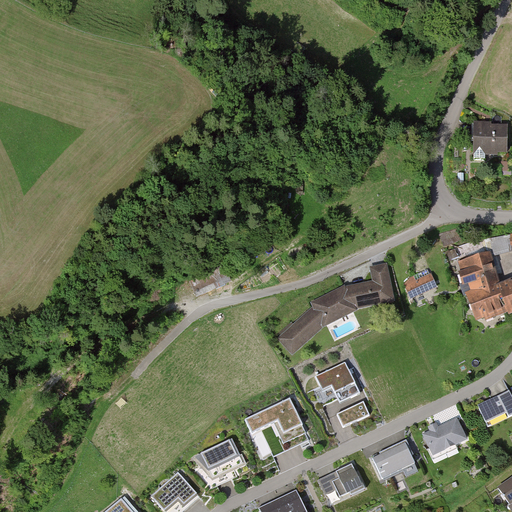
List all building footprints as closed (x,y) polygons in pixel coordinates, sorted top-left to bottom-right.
[(486,124),(475,124),(474,160),(486,160),(486,153),(508,153),(508,128),(486,127),(486,124)] [(462,240),(458,229),(440,234),(445,246),(462,240)] [(483,241),(488,255),(508,251),(511,250),(511,234),(511,235),(483,241)] [(483,241),(455,248),(467,284),(468,283),(472,294),(468,295),(472,305),(475,304),(481,319),(508,308),(511,314),(511,313),(511,285),(508,287),(507,284),(498,287),(496,280),(488,255),(483,241)] [(280,340),(289,350),(323,321),(326,319),(326,321),(348,310),(346,308),(357,302),(379,298),(380,305),(394,302),(387,266),(372,269),(374,283),(354,287),(346,291),(345,289),(329,297),(314,305),(316,309),(313,310),(280,340)] [(410,285),(415,297),(436,288),(431,276),(410,285)] [(346,364),(316,378),(323,395),(333,390),(340,405),(360,396),(349,372),(346,364)] [(500,399),(479,409),(488,428),(511,416),(511,396),(509,391),(498,396),(500,399)] [(291,399),(246,421),(253,436),(278,424),(284,437),(304,427),(291,399)] [(370,416),(364,403),(338,415),(344,428),(370,416)] [(457,421),(425,436),(434,455),(466,440),(457,421)] [(233,439),(193,458),(198,464),(205,461),(213,479),(244,464),(233,439)] [(407,441),(372,457),(383,480),(417,463),(407,441)] [(356,464),(320,481),(332,507),(368,491),(356,464)] [(179,473),(152,496),(165,511),(177,511),(198,494),(179,473)] [(511,479),(497,490),(511,511),(511,479)] [(307,511),(298,491),(259,510),(260,511),(307,511)] [(132,511),(122,499),(106,511),(132,511)]
